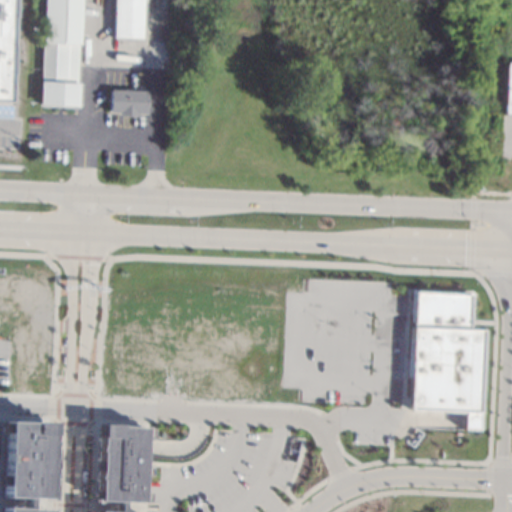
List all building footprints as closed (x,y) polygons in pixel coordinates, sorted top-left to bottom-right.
[(12,0),(0,0),(0,100),(10,101),(12,0)] [(40,0),(80,0),(77,107),(37,106),(40,0)] [(112,0),(140,0),(139,39),(111,38),(112,0)] [(511,62),(511,114),(503,114),(505,62),(511,62)] [(142,85),(142,90),(145,90),(145,113),(136,113),(135,116),(116,115),(116,112),(108,111),(108,89),(137,90),(137,85),(142,85)] [(405,409),(461,412),(461,420),(460,429),(476,429),(480,329),(466,328),(468,293),(410,291),(405,409)] [(1,511),(2,508),(21,508),(22,498),(2,497),(4,444),(5,421),(50,422),(49,435),(48,435),(45,499),(26,498),(25,509),(45,510),(44,511),(1,511)] [(112,511),(113,502),(93,501),(96,437),(95,437),(95,424),(115,425),(115,426),(141,427),(140,446),(138,503),(118,502),(117,511),(112,511)]
